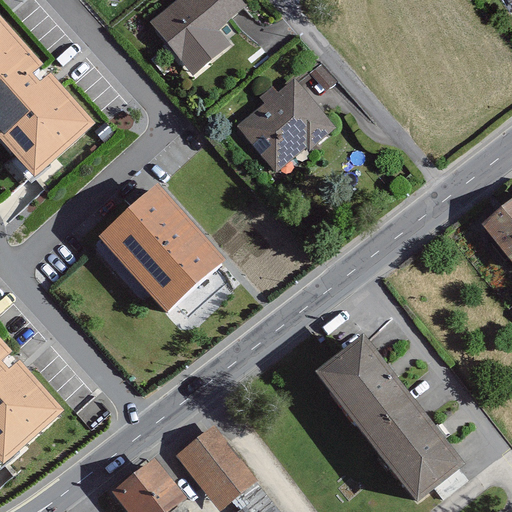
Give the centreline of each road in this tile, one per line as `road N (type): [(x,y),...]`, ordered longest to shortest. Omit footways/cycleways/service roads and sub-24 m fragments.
road 1 (secondary): [(150,433),(511,148)]
road 2 (residential): [(0,256),(150,433)]
road 3 (secondary): [(47,511),(150,433)]
